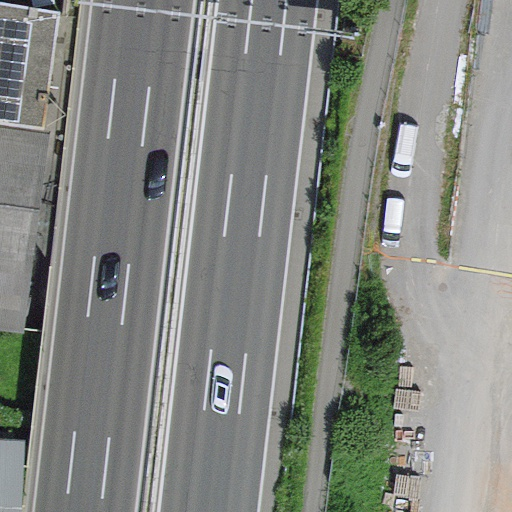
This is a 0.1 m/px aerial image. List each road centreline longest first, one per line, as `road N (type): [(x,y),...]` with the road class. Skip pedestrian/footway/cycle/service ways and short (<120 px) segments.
road 1 (motorway): [(152,0),(92,511)]
road 2 (motorway): [(207,511),(265,0)]
